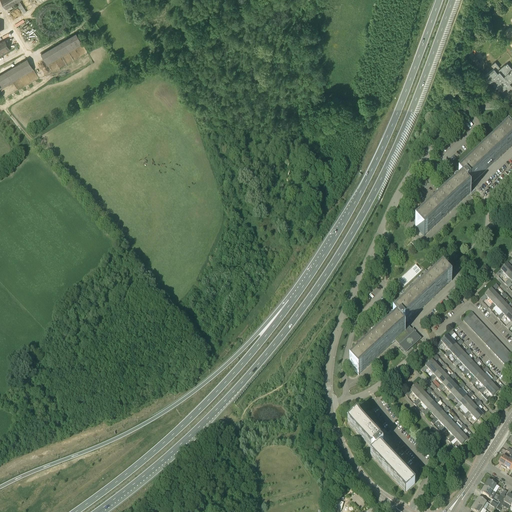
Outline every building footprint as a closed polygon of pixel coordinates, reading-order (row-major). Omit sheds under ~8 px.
[(0,0),(6,8),(11,5),(19,0),(0,0)] [(78,34),(41,53),(47,64),(84,45),(78,34)] [(0,56),(12,51),(6,40),(0,43),(0,56)] [(29,59),(0,74),(0,88),(35,70),(29,59)] [(495,62),(491,65),(494,68),(485,75),(488,79),(487,80),(489,83),(492,81),(494,85),(493,86),(496,89),(498,87),(502,92),(506,88),(508,90),(511,87),(509,84),(511,81),(511,69),(511,70),(507,64),(499,70),(497,69),(499,67),(495,62)] [(508,133),(465,173),(461,177),(460,177),(459,179),(458,179),(462,183),(415,227),(424,237),(424,236),(471,193),(467,189),(470,186),(511,146),(511,136),(508,132),(508,133)] [(416,265),(399,281),(404,287),(421,271),(416,265)] [(509,280),(511,277),(511,276),(504,267),(503,268),(496,275),(498,278),(503,273),(509,280)] [(412,330),(406,324),(451,281),(452,281),(442,271),(442,272),(395,316),(393,318),(396,322),(350,366),(349,366),(359,375),(395,341),(405,352),(411,346),(411,347),(420,340),(414,333),(413,334),(411,331),(412,330)] [(500,298),(494,292),(498,287),(496,285),(488,292),(497,301),(500,298)] [(493,305),(497,301),(488,292),(487,293),(488,293),(480,300),(482,302),(484,301),(485,301),(486,300),(486,299),(487,298),(493,304),(493,305)] [(509,308),(508,308),(502,301),(507,296),(505,294),(503,295),(501,297),(500,298),(497,301),(505,311),(509,308)] [(502,314),(505,311),(497,301),(493,305),(493,304),(488,309),(491,311),(496,307),(502,314)] [(511,323),(511,321),(511,317),(505,311),(502,314),(497,318),(500,321),(504,316),(511,323)] [(456,345),(450,338),(454,334),(452,331),(444,339),(444,338),(444,339),(453,348),(456,345)] [(449,351),(453,348),(444,339),(443,339),(436,346),(438,349),(443,345),(449,351)] [(464,354),(458,348),(463,343),(460,341),(458,342),(457,344),(456,345),(453,348),(461,357),(464,354)] [(458,360),(461,357),(453,348),(449,351),(448,352),(446,354),(444,356),(447,358),(452,354),(458,360)] [(473,364),(473,363),(467,357),(471,352),(469,350),(468,351),(464,354),(461,357),(470,367),(473,364)] [(440,370),(440,369),(434,363),(439,358),(437,356),(429,363),(428,363),(437,373),(440,370)] [(467,370),(470,367),(461,357),(458,360),(457,361),(454,363),(453,365),(455,367),(460,363),(467,370)] [(482,373),(475,366),(480,362),(478,359),(474,363),(473,363),(473,364),(470,367),(478,376),(482,373)] [(434,376),(437,373),(428,363),(428,364),(421,371),(423,374),(428,369),(434,376)] [(449,379),(443,372),(447,368),(445,365),(440,369),(440,370),(437,373),(446,382),(449,379)] [(475,379),(478,376),(470,367),(467,370),(462,374),(464,377),(469,372),(475,379)] [(490,382),(484,375),(489,371),(486,368),(485,370),(483,371),(482,373),(478,376),(487,385),(490,382)] [(442,385),(446,382),(437,373),(434,376),(429,380),(431,383),(436,378),(442,385)] [(458,388),(451,381),(456,377),(454,374),(449,379),(446,382),(454,391),(458,388)] [(484,388),(487,385),(478,376),(475,379),(470,383),(473,386),(477,381),(484,388)] [(487,385),(496,394),(499,391),(493,384),(497,380),(495,377),(490,382),(487,385)] [(425,394),(419,387),(424,383),(421,380),(414,387),(413,387),(413,388),(422,397),(425,394)] [(451,394),(454,391),(446,382),(442,385),(438,389),(440,392),(445,387),(451,394)] [(466,397),(460,390),(465,386),(462,383),(458,388),(454,391),(463,400),(466,397)] [(492,397),(496,394),(487,385),(484,388),(479,392),(481,395),(486,390),(492,397)] [(418,400),(422,397),(413,388),(405,395),(407,398),(412,394),(418,400)] [(434,403),(433,403),(427,397),(432,392),(430,389),(425,394),(422,397),(430,406),(434,403)] [(460,403),(463,400),(454,391),(451,394),(446,398),(449,401),(453,397),(460,403)] [(475,406),(468,400),(473,395),(471,393),(466,397),(463,400),(471,409),(475,406)] [(427,409),(430,406),(422,397),(418,400),(414,404),(416,407),(421,403),(427,409)] [(442,412),(436,406),(441,401),(438,399),(433,403),(434,403),(430,406),(439,416),(442,412)] [(468,412),(471,409),(463,400),(460,403),(455,408),(457,410),(462,406),(468,412)] [(471,409),(480,419),(483,416),(477,409),(482,404),(479,402),(475,406),(471,409)] [(436,419),(439,416),(430,406),(427,409),(422,414),(425,416),(429,412),(436,418),(436,419)] [(451,422),(451,421),(445,415),(449,410),(447,408),(442,412),(439,416),(447,425),(451,422)] [(477,422),(480,419),(471,409),(468,412),(463,417),(466,419),(471,415),(477,422)] [(381,440),(359,417),(357,414),(347,423),(371,449),(373,447),(375,450),(370,455),(406,493),(415,484),(380,446),(383,444),(386,441),(383,438),(381,440)] [(444,428),(447,425),(439,416),(436,419),(436,418),(431,423),(433,425),(438,421),(444,428)] [(459,431),(453,424),(458,420),(455,417),(451,421),(451,422),(447,425),(456,434),(459,431)] [(453,437),(456,434),(447,425),(444,428),(439,432),(442,435),(447,430),(453,437)] [(456,434),(465,443),(468,440),(462,433),(466,429),(464,426),(459,431),(456,434)] [(462,446),(465,443),(456,434),(453,437),(448,441),(450,444),(455,439),(462,446)] [(504,467),(508,459),(503,456),(498,463),(504,467)] [(484,487),(492,492),(496,486),(488,481),(486,485),(485,486),(484,487)] [(495,494),(492,492),(484,487),(481,493),(492,500),(495,494)] [(360,508),(366,502),(357,492),(351,498),(360,508)] [(511,502),(511,496),(509,494),(507,498),(504,496),(503,498),(500,503),(498,507),(496,509),(500,511),(501,509),(500,509),(502,506),(508,510),(510,506),(511,502)] [(475,504),(483,509),(485,511),(489,504),(478,498),(476,502),(475,504),(475,503),(475,504)]
